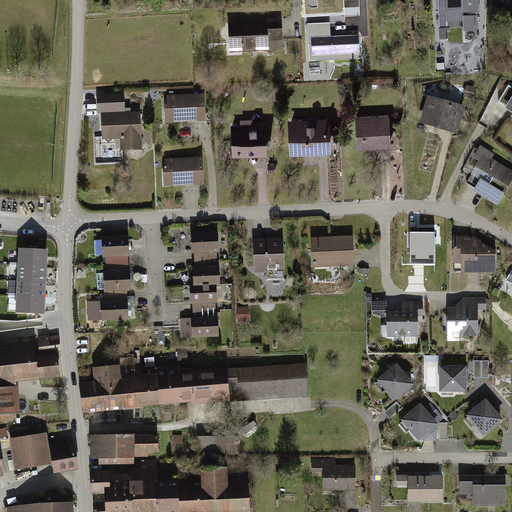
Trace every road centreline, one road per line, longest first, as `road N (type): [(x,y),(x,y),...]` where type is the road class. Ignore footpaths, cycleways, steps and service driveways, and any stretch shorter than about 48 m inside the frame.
road 1 (residential): [(64,226),(413,205),(454,211),(511,237)]
road 2 (residential): [(85,480),(64,226)]
road 3 (residential): [(64,226),(79,0)]
road 4 (residential): [(511,456),(376,457),(375,511)]
